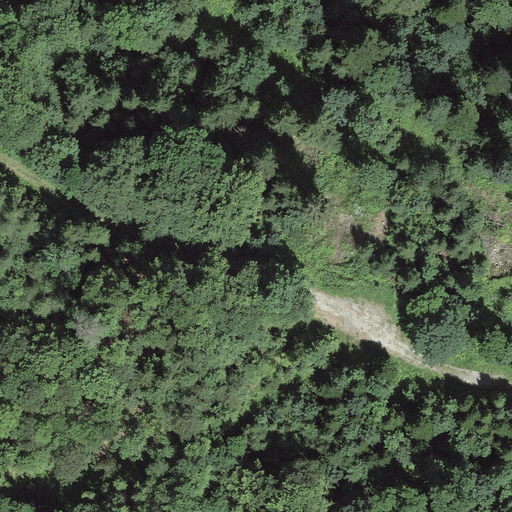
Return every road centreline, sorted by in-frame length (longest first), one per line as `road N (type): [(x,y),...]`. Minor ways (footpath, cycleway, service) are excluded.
road 1 (track): [(0,160),(34,183),(376,327),(428,357),(511,377)]
road 2 (track): [(215,511),(217,452),(229,424),(376,327)]
